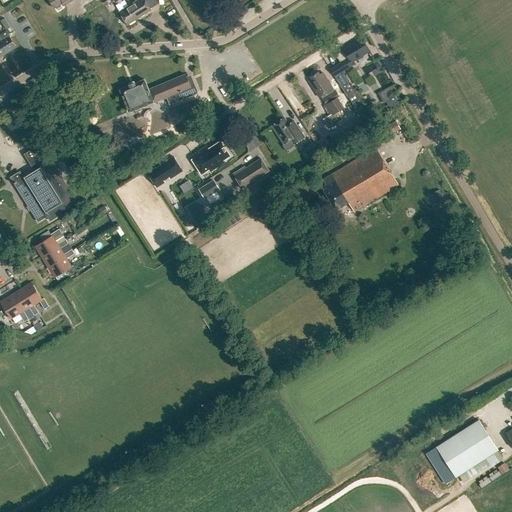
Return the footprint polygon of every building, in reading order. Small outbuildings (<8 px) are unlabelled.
[(107,8),(114,4),(111,0),(106,0),(103,3),(107,8)] [(127,24),(151,10),(145,0),(134,0),(135,1),(119,12),(127,24)] [(6,31),(0,34),(0,39),(8,52),(16,47),(6,31)] [(352,66),(351,63),(369,52),(361,39),(343,50),(344,52),(336,56),(341,64),(342,64),(346,70),(352,66)] [(353,85),(366,110),(368,109),(370,113),(382,107),(379,102),(375,104),(366,85),(369,83),(374,92),(392,83),(386,71),(385,71),(378,57),(371,60),(375,69),(363,75),(365,79),(353,85)] [(331,69),(340,83),(352,103),(359,99),(354,91),(355,90),(339,65),(331,69)] [(319,76),(318,73),(311,77),(312,80),(309,81),(319,97),(332,89),(323,74),(319,76)] [(157,85),(163,100),(166,98),(169,105),(198,93),(193,79),(188,81),(185,74),(157,85)] [(163,100),(157,85),(149,89),(144,79),(120,89),(129,112),(153,102),(154,103),(163,100)] [(339,96),(335,91),(323,99),(326,104),(324,105),(330,114),(323,119),(329,127),(347,115),(344,109),(350,104),(344,93),(339,96)] [(176,125),(194,117),(188,104),(170,111),(176,125)] [(330,144),(363,122),(358,114),(350,119),(351,121),(336,130),(335,128),(324,136),(330,144)] [(291,140),(294,144),(305,137),(294,121),(289,124),(284,117),(272,126),(284,144),(291,140)] [(377,142),(401,129),(395,120),(373,133),(377,142)] [(205,144),(189,155),(200,172),(208,167),(209,169),(223,160),(222,158),(229,154),(219,139),(207,147),(205,144)] [(309,157),(320,150),(313,140),(303,147),(309,157)] [(133,145),(133,154),(140,158),(147,154),(147,147),(140,141),(133,145)] [(17,173),(10,177),(38,221),(46,217),(47,216),(45,212),(47,211),(52,219),(50,220),(50,221),(68,209),(67,206),(65,204),(75,198),(58,172),(41,144),(29,151),(24,154),(34,169),(22,176),(19,171),(19,172),(17,173)] [(354,212),(398,185),(376,148),(348,165),(348,166),(323,180),(326,185),(322,188),(336,210),(348,203),(354,212)] [(170,179),(182,171),(173,156),(161,164),(161,165),(156,169),(156,168),(148,173),(157,187),(165,182),(164,180),(169,177),(170,179)] [(268,171),(260,158),(245,168),(244,166),(233,173),(243,190),(262,178),(260,176),(268,171)] [(204,198),(220,189),(213,179),(198,188),(204,198)] [(179,186),(184,194),(193,188),(188,180),(179,186)] [(439,191),(433,193),(436,204),(443,202),(439,191)] [(94,212),(98,217),(107,211),(104,206),(94,212)] [(59,246),(58,244),(54,238),(62,233),(59,229),(51,234),(52,236),(35,246),(42,257),(59,246)] [(65,256),(64,254),(60,248),(68,244),(65,239),(58,244),(59,246),(42,257),(48,267),(65,256)] [(65,256),(48,267),(54,277),(72,267),(67,259),(75,254),(72,249),(64,254),(65,256)] [(32,306),(34,305),(40,301),(44,309),(49,307),(44,298),(42,299),(32,282),(21,289),(32,306)] [(39,313),(34,305),(32,306),(21,289),(11,295),(22,312),(23,311),(29,308),(34,315),(39,313)] [(11,295),(0,301),(11,319),(12,318),(19,314),(22,319),(24,322),(28,319),(23,311),(22,312),(11,295)] [(29,308),(23,311),(28,319),(34,315),(29,308)] [(19,314),(12,318),(15,323),(22,319),(19,314)] [(28,319),(24,322),(31,334),(32,334),(33,334),(36,332),(33,326),(28,319)] [(33,326),(36,332),(43,328),(39,322),(33,326)] [(456,477),(498,450),(478,419),(436,446),(456,477)] [(497,467),(502,474),(509,469),(504,462),(497,467)]
